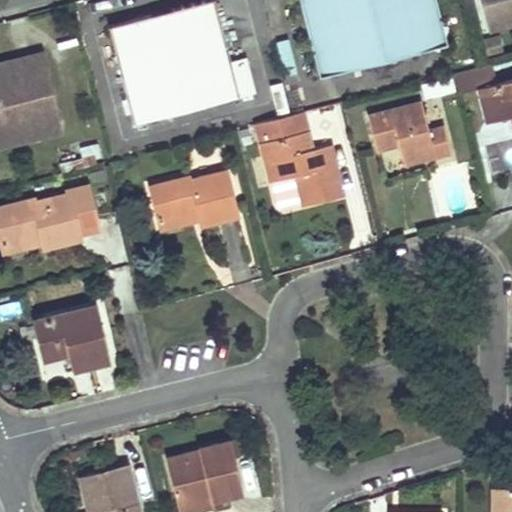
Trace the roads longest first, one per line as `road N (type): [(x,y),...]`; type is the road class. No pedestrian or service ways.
road 1 (residential): [(285,371),(285,310),(313,284),(444,252),(478,262),(493,296),(490,400),(473,436),(296,495)]
road 2 (residential): [(285,371),(0,442)]
road 3 (residential): [(296,495),(285,371)]
